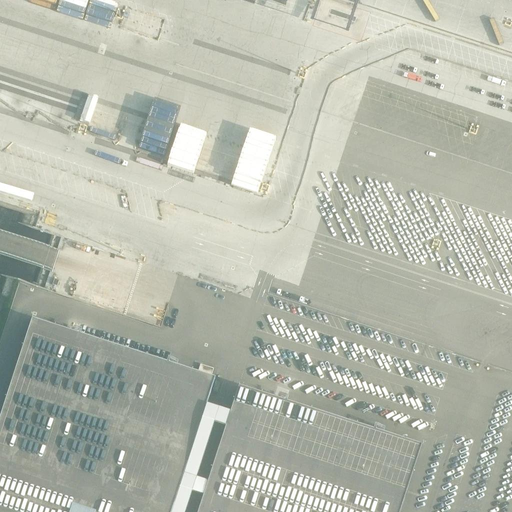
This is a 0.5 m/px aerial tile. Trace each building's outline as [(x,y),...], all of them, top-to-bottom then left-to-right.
[(431,13),(435,0),(413,0),(421,2),(418,9),(424,11),(424,10),(431,13)] [(368,19),(371,13),(360,8),(358,13),(363,15),(362,17),(368,19)] [(435,43),(431,58),(457,66),(461,51),(435,43)] [(462,75),(460,81),(480,85),(480,86),(487,87),(493,88),(495,83),(462,75)] [(172,511),(215,379),(34,324),(0,430),(0,511),(172,511)] [(220,383),(215,382),(212,392),(217,393),(220,383)] [(398,511),(420,443),(237,384),(195,511),(398,511)]
